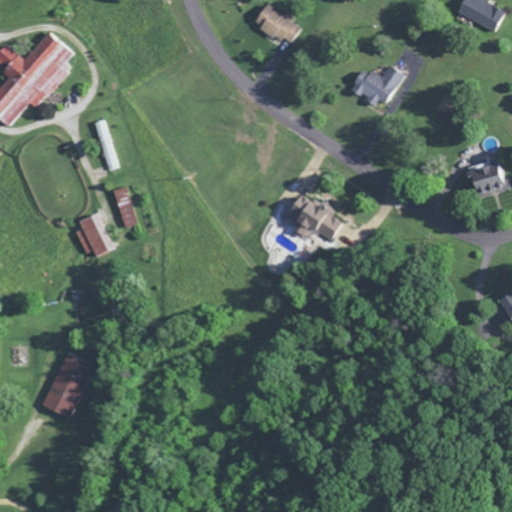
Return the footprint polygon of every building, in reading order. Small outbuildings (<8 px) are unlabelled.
[(461,0),(454,16),(493,35),(503,15),(472,0),(461,0)] [(299,29),(261,8),(251,28),(289,48),(299,29)] [(0,77),(5,81),(0,86),(0,126),(8,134),(67,70),(61,65),(69,56),(45,35),(20,63),(3,47),(0,49),(0,77)] [(379,82),(359,71),(346,94),(356,99),(372,108),(375,103),(384,108),(401,77),(386,69),(379,82)] [(117,171),(101,123),(90,126),(106,175),(117,171)] [(505,193),(497,166),(463,176),(471,200),(492,193),(493,196),(505,193)] [(111,194),(121,231),(135,227),(125,190),(111,194)] [(329,242),(337,226),(327,221),(330,214),(308,204),(307,205),(292,198),(283,218),(297,225),(291,235),(300,240),(305,231),(329,242)] [(77,233),(71,236),(81,258),(107,247),(94,216),(74,225),(77,233)] [(511,301),(509,295),(502,299),(496,304),(504,322),(511,330),(511,301)] [(64,423),(92,371),(65,356),(37,408),(64,423)]
